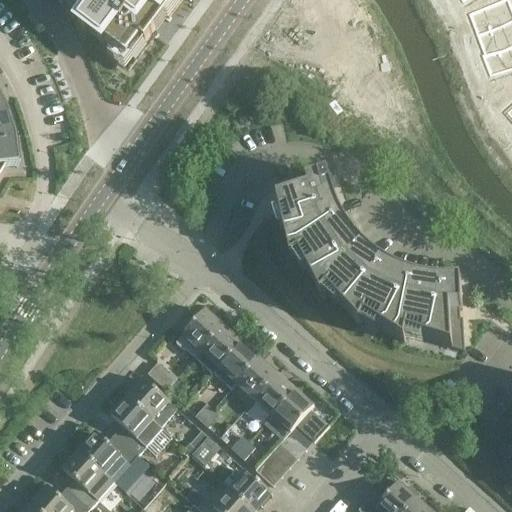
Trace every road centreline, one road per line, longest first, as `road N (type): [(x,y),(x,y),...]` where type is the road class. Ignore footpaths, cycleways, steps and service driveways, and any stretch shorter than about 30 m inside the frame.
road 1 (residential): [(198,261),(244,174),(280,156),(310,156),(329,162),(511,298)]
road 2 (residential): [(0,503),(208,268)]
road 3 (tertiary): [(96,198),(238,0)]
road 4 (residential): [(387,427),(208,268)]
road 5 (tertiary): [(0,352),(96,198)]
road 6 (residential): [(481,511),(387,427)]
